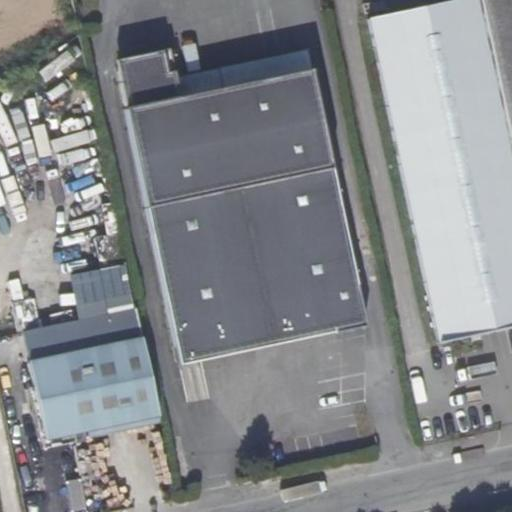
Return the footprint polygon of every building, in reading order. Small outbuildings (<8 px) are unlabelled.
[(433,338),(511,321),(511,166),(477,0),(436,0),(366,15),(433,338)] [(511,0),(477,0),(511,166),(511,0)] [(121,61),(115,74),(168,351),(326,317),(329,336),(362,329),(308,74),(176,101),(167,53),(121,61)] [(58,346),(60,353),(136,338),(130,308),(19,332),(23,353),(58,346)] [(168,351),(171,371),(329,336),(326,317),(168,351)] [(60,353),(20,361),(36,441),(152,419),(136,338),(60,353)]
